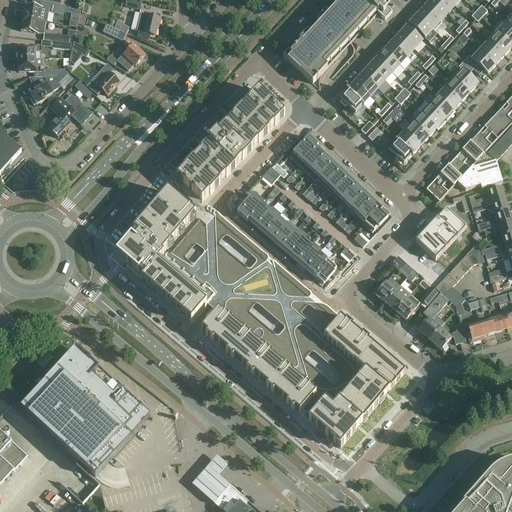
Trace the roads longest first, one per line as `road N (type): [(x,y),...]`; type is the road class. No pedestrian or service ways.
road 1 (residential): [(354,471),(333,463),(188,343),(101,259),(101,235),(257,62)]
road 2 (secondary): [(51,286),(320,510)]
road 3 (secondary): [(329,500),(63,273)]
road 4 (residential): [(346,298),(322,300),(212,204),(306,107)]
road 5 (residential): [(360,465),(402,500),(418,502),(475,444),(511,428)]
road 6 (secondary): [(67,242),(182,97)]
road 7 (secondary): [(182,97),(50,222)]
road 8 (residential): [(67,165),(188,42)]
road 9 (residential): [(511,77),(401,196)]
road 10 (residential): [(313,114),(418,0)]
road 11 (secondary): [(182,97),(275,0)]
road 12 (residential): [(346,298),(406,224),(401,196)]
road 13 (residential): [(436,382),(346,298)]
road 14 (residential): [(401,196),(313,114)]
